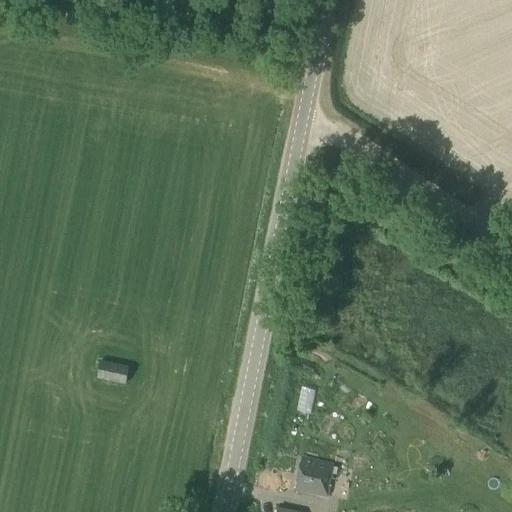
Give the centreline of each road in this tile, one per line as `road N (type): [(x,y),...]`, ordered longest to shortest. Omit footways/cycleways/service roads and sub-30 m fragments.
road 1 (tertiary): [(227,511),(330,0)]
road 2 (track): [(511,261),(306,123)]
